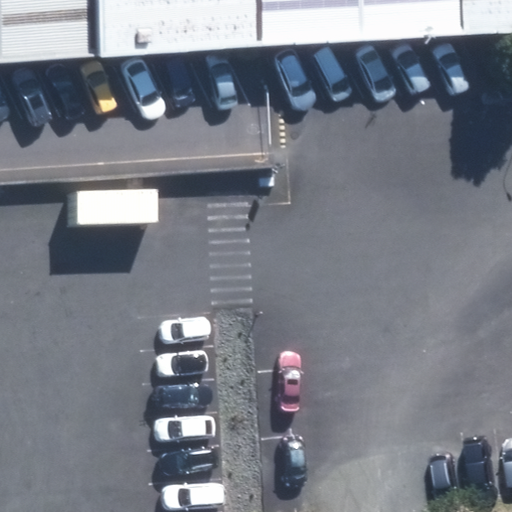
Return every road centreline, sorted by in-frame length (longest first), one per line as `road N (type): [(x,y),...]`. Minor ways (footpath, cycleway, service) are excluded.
road 1 (unknown): [(347,237),(86,261),(63,296),(63,511)]
road 2 (unknown): [(347,237),(347,511)]
